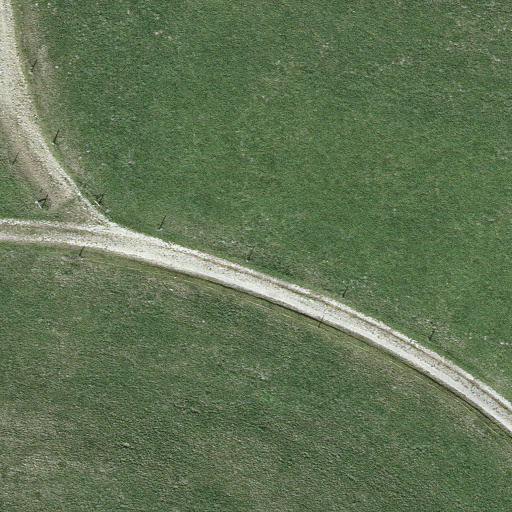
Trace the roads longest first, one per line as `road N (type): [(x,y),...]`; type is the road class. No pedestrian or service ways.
road 1 (track): [(511,424),(461,381),(359,320),(225,267),(95,238),(0,232)]
road 2 (track): [(95,238),(20,125),(0,50)]
